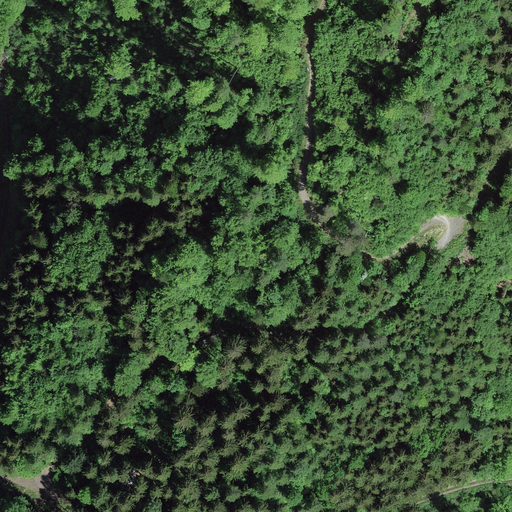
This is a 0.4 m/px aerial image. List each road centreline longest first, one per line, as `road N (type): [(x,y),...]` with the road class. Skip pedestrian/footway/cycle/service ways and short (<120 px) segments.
road 1 (track): [(122,390),(181,346),(232,325),(356,324),(396,304),(457,226)]
road 2 (track): [(457,226),(432,220),(385,256),(365,253),(306,202)]
road 3 (track): [(0,96),(9,170),(0,237)]
road 4 (track): [(33,487),(122,390)]
road 5 (track): [(397,511),(454,488),(511,478)]
